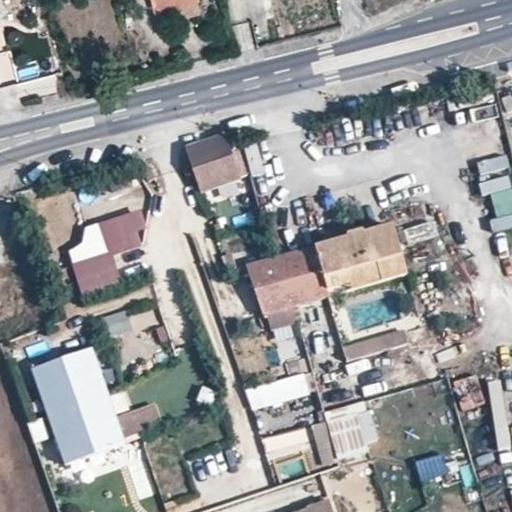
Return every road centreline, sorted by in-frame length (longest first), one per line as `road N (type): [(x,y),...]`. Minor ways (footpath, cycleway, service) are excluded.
road 1 (tertiary): [(0,141),(511,18)]
road 2 (unknown): [(109,113),(248,466),(248,484)]
